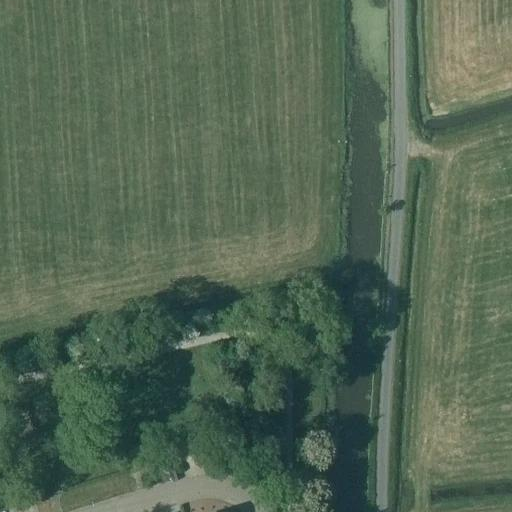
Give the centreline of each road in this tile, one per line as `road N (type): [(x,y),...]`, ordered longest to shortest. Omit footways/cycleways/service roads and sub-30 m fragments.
road 1 (unclassified): [(381,511),(399,186),(399,0)]
road 2 (residential): [(118,511),(173,493),(224,498),(244,511)]
